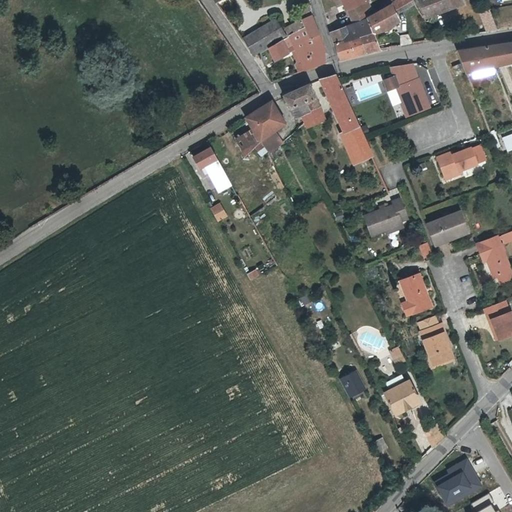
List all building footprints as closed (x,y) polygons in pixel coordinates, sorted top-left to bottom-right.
[(335,0),(336,1),(340,0),(345,0),(347,3),(350,11),(370,2),(369,0),(335,0)] [(399,0),(393,4),(393,5),(397,14),(416,3),(414,0),(399,0)] [(462,0),(417,0),(426,19),(464,3),(462,0)] [(368,18),(367,15),(365,11),(373,8),(370,2),(350,11),(356,25),(369,21),(368,18)] [(393,5),(379,12),(385,24),(389,31),(401,22),(397,14),(393,5)] [(481,12),(488,31),(498,30),(490,8),(481,12)] [(373,30),(385,24),(379,12),(371,17),(368,18),(369,21),(356,25),(332,34),(336,46),(358,36),(373,30)] [(311,14),(300,20),(301,21),(303,24),(305,28),(307,32),(310,38),(320,35),(311,14)] [(267,47),(287,36),(278,19),(244,38),(245,39),(249,46),(254,55),(267,47)] [(291,26),(296,33),(299,31),(305,28),(303,24),(301,21),(291,26)] [(375,34),(389,31),(385,24),(373,30),(375,34)] [(277,44),(267,49),(272,63),(291,54),(299,73),(325,64),(329,62),(331,58),(330,57),(329,55),(326,50),(324,45),(320,35),(310,38),(307,32),(305,28),(299,31),(296,33),(277,44)] [(381,50),(375,34),(373,30),(358,36),(366,53),(370,52),(380,50),(381,50)] [(409,34),(399,35),(400,45),(410,44),(409,34)] [(352,56),(366,53),(358,36),(336,46),(341,59),(352,56)] [(487,69),(511,62),(511,60),(508,44),(459,52),(467,73),(487,69)] [(446,64),(449,71),(459,68),(456,61),(446,64)] [(429,105),(419,77),(413,79),(411,72),(396,77),(395,74),(385,77),(389,88),(396,85),(407,114),(429,105)] [(331,105),(347,99),(339,82),(337,77),(336,76),(321,81),(331,105)] [(292,110),(299,106),(316,98),(310,85),(284,96),(292,110)] [(320,108),(316,98),(299,106),(303,116),(320,108)] [(363,136),(347,99),(331,105),(357,163),(372,155),(363,136)] [(244,119),(252,130),(259,143),(287,124),(273,102),(259,110),(244,119)] [(325,120),(320,108),(303,116),(308,127),(325,120)] [(243,159),(259,143),(252,130),(234,143),(243,159)] [(277,147),(271,137),(260,144),(266,156),(277,147)] [(453,155),(451,152),(438,158),(447,180),(479,166),(479,165),(487,161),(481,146),(472,149),(472,148),(453,155)] [(212,148),(194,158),(200,169),(205,166),(221,193),(233,186),(212,148)] [(372,236),(386,231),(387,234),(405,227),(403,221),(409,219),(401,197),(392,201),(393,204),(364,215),(372,236)] [(220,203),(210,208),(218,222),(228,216),(220,203)] [(426,222),(435,245),(470,232),(461,208),(426,222)] [(511,229),(502,234),(505,241),(511,237),(511,229)] [(484,250),(479,252),(482,261),(484,260),(491,277),(510,270),(497,236),(481,242),(484,250)] [(431,250),(428,241),(422,244),(426,253),(431,250)] [(476,244),(479,252),(484,250),(481,242),(476,244)] [(256,271),(248,276),(251,281),(259,277),(256,271)] [(400,282),(408,302),(403,304),(407,315),(430,306),(417,275),(400,282)] [(506,299),(484,308),(495,339),(511,333),(511,309),(510,311),(506,299)] [(433,364),(453,357),(441,324),(421,331),(433,364)] [(398,364),(405,361),(400,349),(392,353),(398,364)] [(454,361),(453,357),(433,364),(434,368),(454,361)] [(340,377),(350,398),(366,390),(356,370),(340,377)] [(388,382),(392,391),(385,394),(396,415),(420,403),(409,382),(407,383),(403,375),(388,382)] [(427,433),(432,445),(443,435),(438,425),(427,433)] [(449,473),(433,482),(447,506),(483,487),(467,458),(446,469),(449,473)] [(475,510),(470,511),(499,511),(499,510),(496,511),(491,502),(493,500),(489,492),(471,502),(475,510)]
